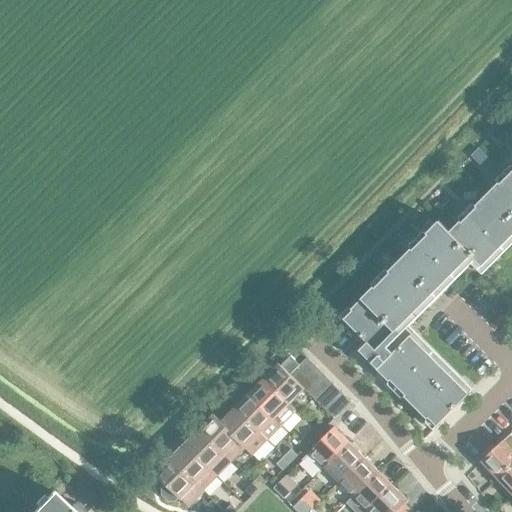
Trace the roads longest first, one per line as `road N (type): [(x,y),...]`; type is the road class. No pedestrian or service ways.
road 1 (residential): [(427,466),(313,339)]
road 2 (residential): [(427,466),(511,381)]
